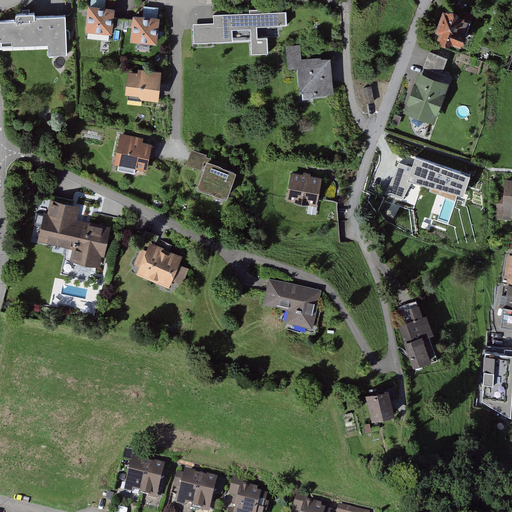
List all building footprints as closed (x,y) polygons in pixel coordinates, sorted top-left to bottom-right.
[(116,9),(86,6),(83,36),(113,39),(116,9)] [(471,21),(445,10),(433,37),(459,48),(471,21)] [(286,11),(212,12),(212,20),(192,21),(192,41),(251,40),(251,54),(268,54),(267,35),(257,35),(257,26),(286,26),(286,11)] [(17,21),(0,21),(0,45),(49,44),(50,54),(67,54),(66,16),(36,17),(36,14),(17,15),(17,21)] [(158,21),(131,17),(127,43),(154,47),(158,21)] [(303,44),(284,46),(288,70),(300,68),(305,104),(338,100),(331,51),(304,55),(303,44)] [(459,62),(429,50),(404,112),(434,123),(459,62)] [(159,71),(123,66),(119,98),(156,102),(159,71)] [(156,141),(121,132),(112,165),(147,175),(156,141)] [(422,173),(396,162),(385,191),(411,201),(422,173)] [(224,203),(234,174),(203,163),(193,193),(224,203)] [(322,176),(288,172),(285,201),(318,204),(322,176)] [(511,182),(504,182),(500,218),(511,219),(511,182)] [(77,204),(40,195),(27,251),(72,261),(69,274),(99,280),(111,226),(74,218),(77,204)] [(186,255),(146,239),(133,273),(173,289),(186,255)] [(511,286),(511,246),(509,246),(502,285),(511,286)] [(286,323),(312,329),(321,290),(264,277),(257,305),(289,312),(286,323)] [(511,289),(506,289),(499,330),(511,331),(511,289)] [(438,366),(419,306),(394,314),(414,374),(438,366)] [(388,392),(365,397),(372,422),(394,417),(388,392)] [(168,466),(131,458),(122,495),(160,503),(168,466)] [(211,511),(219,483),(181,474),(173,507),(195,511),(211,511)] [(264,511),(269,497),(237,488),(229,511),(264,511)]
